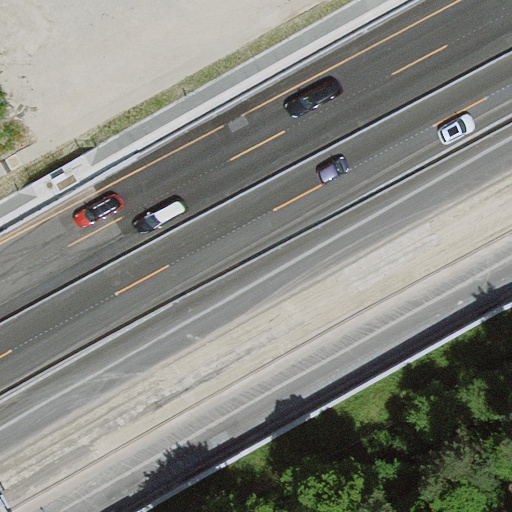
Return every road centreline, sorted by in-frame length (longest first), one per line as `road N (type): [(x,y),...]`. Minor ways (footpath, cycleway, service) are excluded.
road 1 (motorway): [(0,482),(511,193)]
road 2 (motorway): [(511,57),(0,346)]
